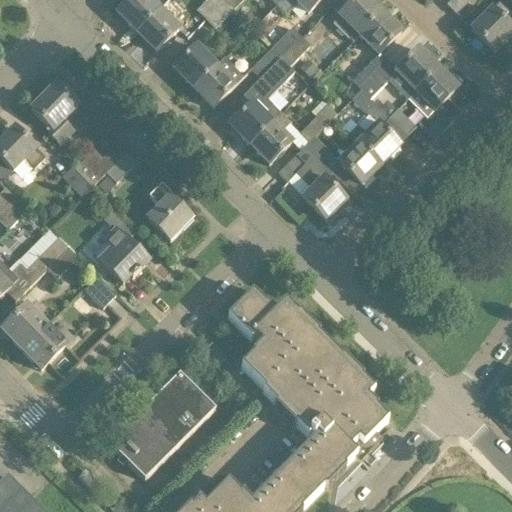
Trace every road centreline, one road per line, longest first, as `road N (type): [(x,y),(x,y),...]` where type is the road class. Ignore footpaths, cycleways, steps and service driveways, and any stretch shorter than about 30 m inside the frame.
road 1 (residential): [(0,392),(31,425),(59,429),(263,223)]
road 2 (residential): [(263,223),(66,22)]
road 3 (residential): [(328,284),(505,98)]
road 4 (residential): [(447,411),(328,284)]
road 5 (residential): [(505,98),(402,0)]
road 6 (residential): [(353,511),(447,411)]
